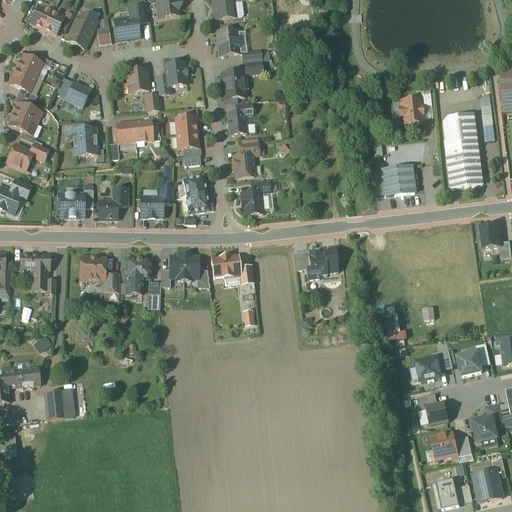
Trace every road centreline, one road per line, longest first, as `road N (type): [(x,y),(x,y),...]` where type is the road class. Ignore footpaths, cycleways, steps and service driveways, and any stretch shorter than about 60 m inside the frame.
road 1 (unclassified): [(511,206),(227,239)]
road 2 (unclassified): [(227,239),(0,233)]
road 3 (residential): [(202,48),(227,239)]
